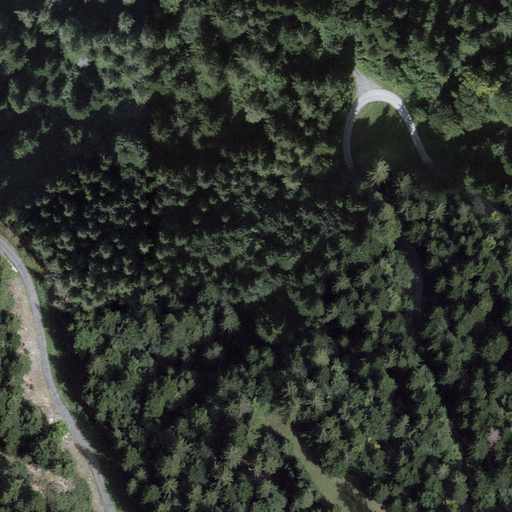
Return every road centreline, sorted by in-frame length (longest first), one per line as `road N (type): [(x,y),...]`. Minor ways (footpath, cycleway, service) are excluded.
road 1 (track): [(511,235),(430,165),(395,101),(361,101),(347,130),(354,171),(414,246),(422,369),(468,511)]
road 2 (track): [(114,511),(48,375),(19,263),(0,242)]
